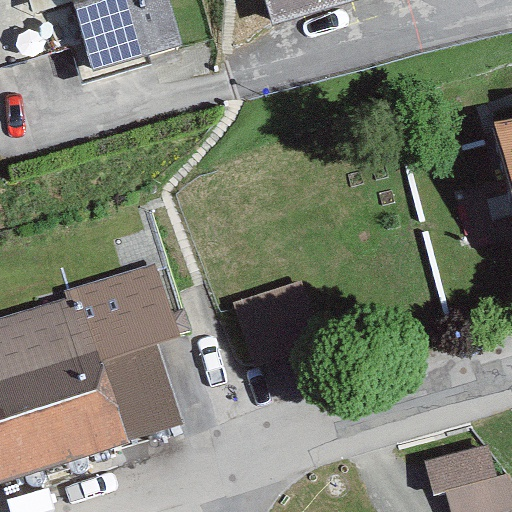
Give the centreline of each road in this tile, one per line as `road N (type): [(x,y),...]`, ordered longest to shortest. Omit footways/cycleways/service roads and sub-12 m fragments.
road 1 (residential): [(511,15),(91,129)]
road 2 (residential): [(122,511),(511,388)]
